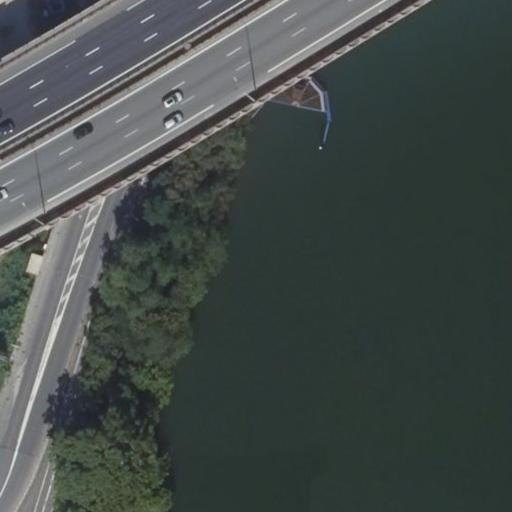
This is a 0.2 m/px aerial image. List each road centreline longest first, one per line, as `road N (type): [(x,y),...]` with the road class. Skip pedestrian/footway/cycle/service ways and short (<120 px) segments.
road 1 (secondary): [(0,511),(26,461),(115,205),(211,0)]
road 2 (secondary): [(172,0),(78,195),(0,468)]
road 3 (motorway): [(0,185),(329,0)]
road 4 (motorway): [(197,0),(0,115)]
